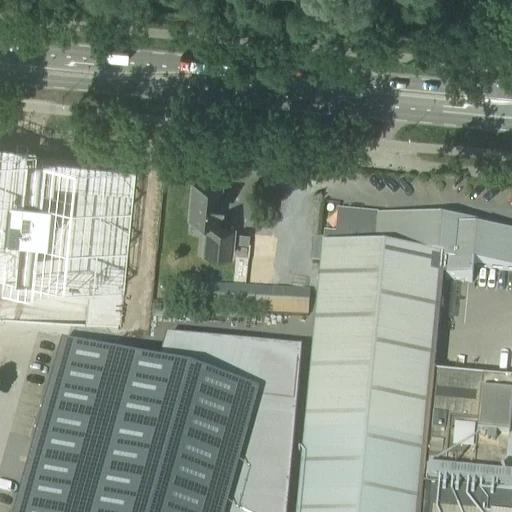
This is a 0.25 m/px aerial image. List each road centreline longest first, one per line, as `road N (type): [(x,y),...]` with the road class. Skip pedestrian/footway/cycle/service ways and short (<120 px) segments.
road 1 (primary): [(511,103),(478,93),(0,48)]
road 2 (primary): [(0,78),(511,121)]
